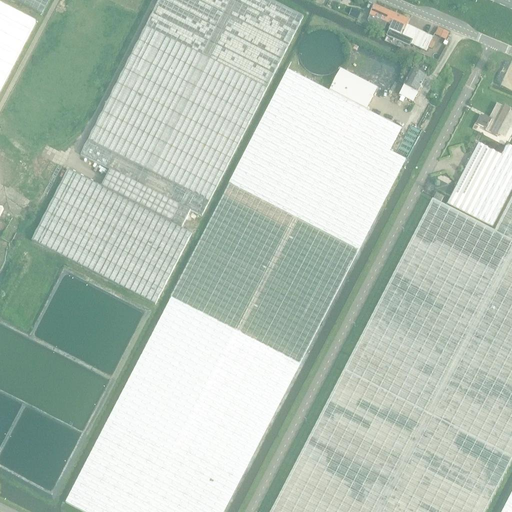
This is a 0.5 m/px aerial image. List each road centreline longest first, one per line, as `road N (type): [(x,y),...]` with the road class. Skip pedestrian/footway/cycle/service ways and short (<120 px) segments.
road 1 (unclassified): [(252,511),(474,75)]
road 2 (unclassified): [(392,0),(511,51)]
